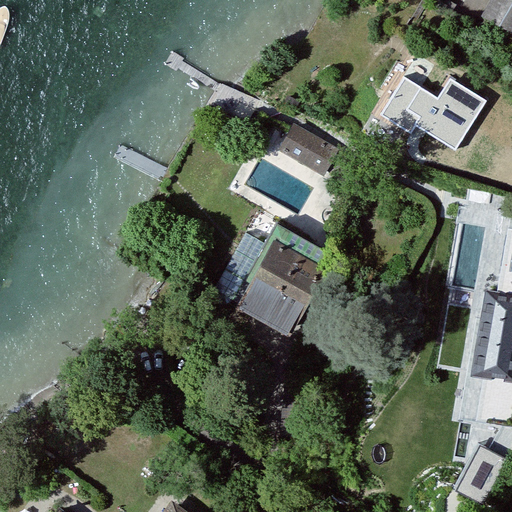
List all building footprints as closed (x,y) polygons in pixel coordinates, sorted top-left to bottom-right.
[(511,0),(497,0),(489,14),(511,26),(511,0)] [(381,114),(411,133),(416,124),(456,150),(487,101),(451,79),(438,98),(405,77),(381,114)] [(335,150),(296,128),(285,147),(324,170),(326,167),(333,154),(335,150)] [(344,160),(333,154),(326,167),(336,174),(344,160)] [(279,221),(268,240),(315,267),(325,247),(279,221)] [(511,427),(511,221),(507,221),(495,290),(483,288),(459,417),(511,427)] [(236,300),(267,243),(248,233),(216,290),(215,297),(218,302),(224,304),(230,302),(236,300)] [(287,329),(320,270),(315,267),(268,240),(267,243),(236,300),(287,329)] [(205,337),(191,329),(181,347),(195,355),(205,337)] [(211,388),(199,379),(190,391),(202,401),(211,388)] [(506,460),(481,447),(458,491),(483,504),(506,460)]
